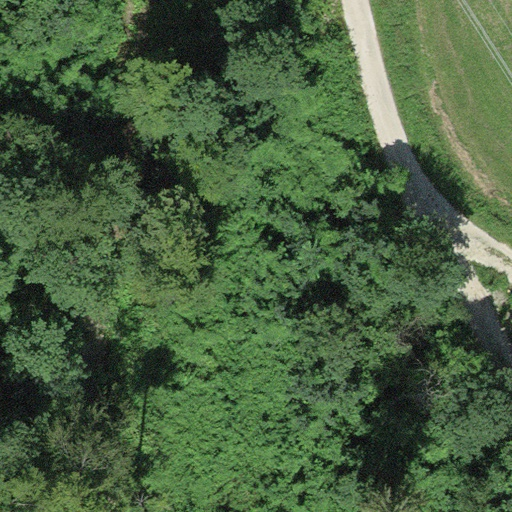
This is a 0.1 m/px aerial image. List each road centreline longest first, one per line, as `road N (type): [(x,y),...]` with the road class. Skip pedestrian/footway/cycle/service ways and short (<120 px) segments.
road 1 (track): [(354,0),(384,133),(465,239),(511,274)]
road 2 (track): [(465,239),(472,293),(511,388)]
